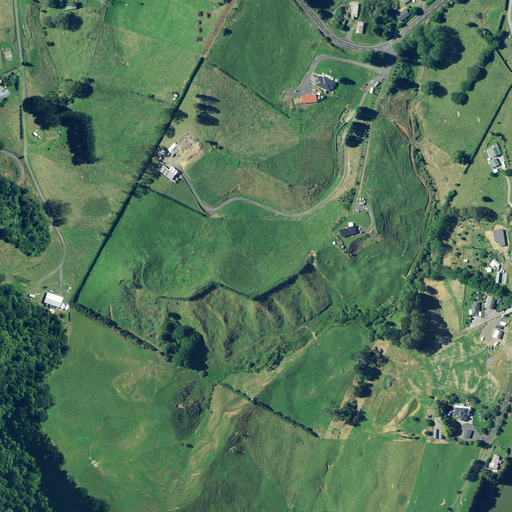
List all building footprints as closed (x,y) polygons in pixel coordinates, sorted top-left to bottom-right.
[(410,15),(405,9),(402,11),(403,12),(397,16),(401,21),(410,15)] [(365,23),(359,22),(358,27),(357,27),(356,33),(363,34),(365,23)] [(9,52),(9,50),(5,50),(5,59),(7,58),(7,61),(13,60),(12,51),(9,52)] [(0,98),(5,98),(10,94),(6,89),(2,93),(0,92),(0,98)] [(492,147),(485,150),(488,158),(487,159),(489,162),(492,160),(491,158),(501,154),(497,144),(491,146),(492,147)] [(499,165),(496,159),(489,162),(492,168),(499,165)] [(500,265),(494,260),(492,262),(492,263),(491,265),(494,268),(496,266),(498,268),(500,265)] [(61,298),(46,293),(43,303),(58,308),(61,298)] [(497,300),(490,298),(487,308),(494,310),(497,300)] [(462,421),(465,421),(465,420),(467,420),(467,416),(469,416),(469,412),(468,412),(468,409),(454,408),(454,415),(458,415),(458,414),(459,414),(458,422),(462,422),(462,421)] [(500,457),(495,455),(492,463),(491,463),(489,467),(497,470),(499,463),(501,464),(502,461),(499,460),(500,457)]
